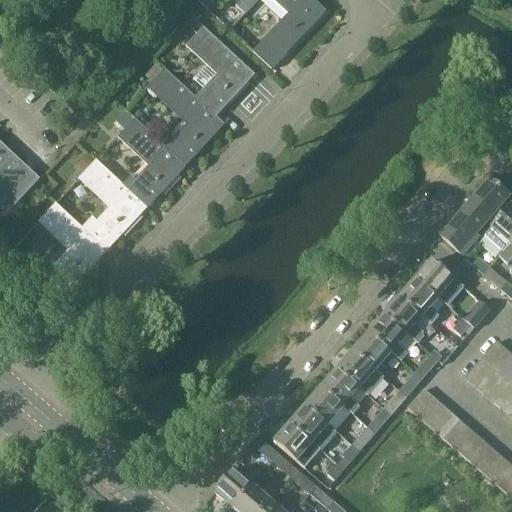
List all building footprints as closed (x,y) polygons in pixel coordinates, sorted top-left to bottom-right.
[(243,17),(256,3),(258,0),(193,0),(202,8),(208,0),(245,0),(236,10),(243,17)] [(306,0),(269,0),(291,20),(274,39),(269,35),(251,54),(270,72),(323,15),(306,0)] [(219,74),(194,100),(194,101),(215,120),(215,119),(254,78),(203,29),(188,45),(219,74)] [(189,124),(165,149),(164,150),(185,169),(224,127),(215,119),(215,120),(194,101),(194,100),(163,71),(146,90),(156,99),(159,96),(189,124)] [(116,125),(124,133),(135,121),(127,113),(116,125)] [(131,178),(123,187),(122,188),(146,211),(185,169),(164,150),(165,149),(135,121),(124,133),(120,136),(151,165),(135,182),(131,178)] [(0,222),(39,181),(0,144),(0,183),(5,188),(0,193),(0,222)] [(123,187),(96,162),(82,177),(113,206),(96,224),(92,220),(82,231),(81,232),(106,254),(146,211),(122,188),(123,187)] [(510,195),(491,178),(474,198),(493,215),(510,195)] [(457,218),(477,235),(493,215),(474,198),(457,218)] [(81,232),(82,231),(55,206),(41,221),(72,250),(56,267),(52,262),(40,274),(65,297),(106,254),(81,232)] [(485,237),(503,253),(511,243),(511,207),(485,237)] [(448,228),(471,247),(479,237),(477,235),(457,218),(448,228)] [(439,238),(462,258),(471,247),(448,228),(439,238)] [(507,266),(511,260),(511,243),(503,253),(499,259),(507,266)] [(472,267),(483,276),(490,269),(479,260),(472,267)] [(438,302),(439,300),(448,308),(464,290),(432,262),(415,282),(438,302)] [(483,276),(501,292),(508,284),(490,269),(483,276)] [(439,319),(430,311),(438,302),(415,282),(400,300),(423,319),(432,327),(439,319)] [(501,292),(511,301),(511,288),(508,284),(501,292)] [(400,300),(384,317),(407,337),(406,339),(415,346),(421,339),(412,332),(423,319),(400,300)] [(479,303),(463,321),(470,327),(474,331),(490,313),(479,303)] [(398,348),(406,339),(407,337),(384,317),(369,335),(392,355),(402,363),(408,356),(398,348)] [(470,327),(463,321),(462,321),(453,331),(461,338),(470,327)] [(376,374),(392,355),(369,335),(353,354),(376,374)] [(489,371),(506,352),(497,343),(480,362),(489,371)] [(442,359),(434,352),(430,357),(438,364),(442,359)] [(498,378),(511,361),(511,356),(506,352),(489,371),(498,378)] [(376,392),(367,384),(376,374),(353,354),(337,372),(360,392),(369,400),(376,392)] [(430,357),(414,375),(422,382),(438,364),(430,357)] [(506,386),(511,379),(511,361),(498,378),(506,386)] [(474,388),(489,371),(480,362),(464,380),(474,388)] [(489,371),(474,388),(482,396),(498,378),(489,371)] [(337,372),(321,390),(344,410),(345,409),(354,417),(360,410),(352,402),(360,392),(337,372)] [(414,375),(398,393),(406,400),(422,382),(414,375)] [(491,403),(506,386),(498,378),(482,396),(491,403)] [(511,390),(506,386),(491,403),(499,411),(511,396),(511,390)] [(321,390),(305,409),(329,428),(344,410),(321,390)] [(407,411),(416,418),(432,399),(424,392),(407,411)] [(398,393),(382,412),(390,419),(406,400),(398,393)] [(511,396),(499,411),(509,419),(511,415),(511,396)] [(416,418),(425,426),(442,407),(432,399),(416,418)] [(434,434),(451,415),(442,407),(425,426),(434,434)] [(305,409),(290,427),(313,447),(314,446),(321,452),(337,434),(329,428),(305,409)] [(375,437),(390,419),(382,412),(367,430),(375,437)] [(451,415),(434,434),(443,442),(460,423),(451,415)] [(452,449),(468,430),(460,423),(443,442),(452,449)] [(290,427),(274,445),(273,446),(296,466),(313,447),(290,427)] [(367,430),(351,448),(359,455),(375,437),(367,430)] [(460,457),(477,438),(468,430),(452,449),(460,457)] [(477,438),(460,457),(470,465),(486,446),(477,438)] [(253,449),(272,465),(279,456),(261,440),(253,449)] [(478,473),(495,454),(486,446),(470,465),(478,473)] [(359,455),(351,448),(342,458),(350,465),(359,455)] [(486,480),(503,461),(495,454),(478,473),(486,480)] [(272,465),(291,481),(299,473),(279,456),(272,465)] [(486,480),(495,487),(511,468),(503,461),(486,480)] [(327,476),(335,483),(343,473),(335,467),(327,476)] [(504,495),(511,486),(511,468),(495,487),(504,495)] [(213,494),(232,511),(252,488),(233,471),(213,494)] [(291,481),(309,497),(316,488),(299,473),(291,481)] [(232,511),(233,511),(264,511),(271,504),(252,488),(232,511)] [(326,511),(334,504),(316,488),(309,497),(326,511)]
